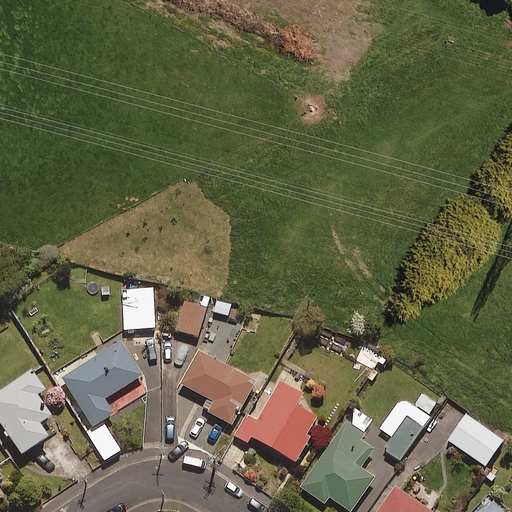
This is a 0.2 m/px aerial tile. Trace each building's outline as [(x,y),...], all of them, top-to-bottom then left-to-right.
[(123,291),(125,325),(134,325),(134,332),(156,331),(154,289),(123,291)] [(208,312),(185,306),(177,334),(200,341),(208,312)] [(144,382),(122,346),(64,382),(95,433),(117,420),(107,404),(144,382)] [(257,389),(200,357),(183,388),(208,403),(203,413),(233,431),(257,389)] [(47,395),(34,375),(0,397),(0,425),(25,462),(50,445),(41,431),(53,423),(38,401),(47,395)] [(298,469),(313,445),(310,443),(319,426),(299,414),(306,403),(282,389),(260,426),(248,419),(235,442),(249,451),(253,443),(298,469)] [(433,422),(431,420),(437,411),(424,402),(418,411),(410,405),(400,407),(382,433),(395,442),(386,454),(402,466),(433,422)] [(373,426),(359,415),(302,490),(325,508),(331,501),(345,511),(355,511),(376,485),(362,473),(378,452),(362,440),(373,426)] [(506,448),(467,419),(449,444),(488,472),(506,448)] [(122,455),(106,430),(90,439),(106,465),(122,455)] [(423,511),(398,493),(382,511),(423,511)]
